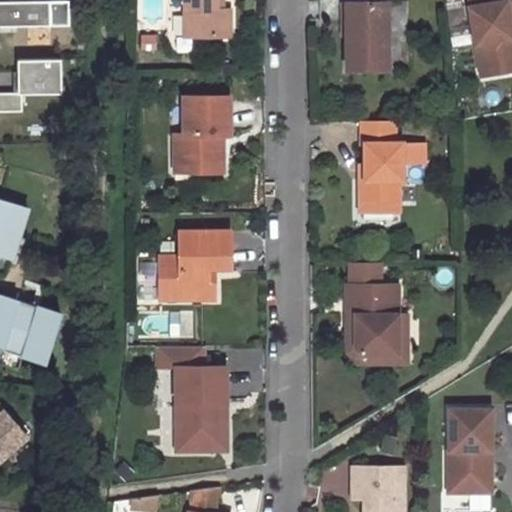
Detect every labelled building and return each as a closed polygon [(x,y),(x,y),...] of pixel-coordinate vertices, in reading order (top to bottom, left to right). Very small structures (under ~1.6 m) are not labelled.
[(0,0),(0,24),(50,24),(49,0),(0,0)] [(183,0),(184,9),(191,9),(191,35),(230,34),(229,7),(221,7),(216,7),(215,0),(183,0)] [(389,0),(348,0),(349,67),(390,67),(389,0)] [(500,72),(511,70),(511,18),(509,1),(511,0),(470,0),(482,66),(498,64),(500,72)] [(18,92),(0,92),(0,111),(21,111),(21,92),(60,93),(61,58),(17,60),(18,92)] [(498,64),(482,66),(484,76),(500,72),(498,64)] [(231,94),(184,95),(184,133),(175,133),(175,154),(184,154),(188,157),(188,170),(224,170),(224,142),(220,142),(220,133),(223,133),(231,133),(231,94)] [(396,118),(363,119),(364,141),(366,141),(367,162),(367,177),(362,177),(362,210),(391,210),(391,203),(395,200),(401,199),(401,178),(404,178),(404,160),(427,160),(427,140),(397,140),(396,118)] [(184,154),(175,154),(175,171),(188,170),(188,157),(184,154)] [(0,250),(14,255),(29,205),(0,195),(0,250)] [(391,203),(391,210),(401,209),(401,199),(395,200),(391,203)] [(231,229),(181,228),(180,253),(160,253),(160,279),(166,279),(166,296),(208,296),(209,266),(215,266),(231,266),(231,229)] [(400,314),(400,283),(348,283),(348,315),(357,314),(356,347),(363,354),(400,353),(400,314)] [(62,309),(0,290),(0,341),(4,343),(4,345),(5,346),(47,359),(62,309)] [(356,347),(357,314),(348,315),(348,350),(360,362),(408,362),(408,314),(400,314),(400,353),(363,354),(356,347)] [(176,344),(158,344),(158,367),(176,367),(176,344)] [(204,344),(176,344),(176,367),(177,448),(214,448),(214,432),(227,432),(227,414),(222,414),(221,401),(226,401),(226,364),(204,364),(204,344)] [(5,346),(1,358),(20,364),(22,358),(45,365),(47,359),(5,346)] [(0,453),(23,433),(0,407),(0,453)] [(493,407),(452,407),(452,448),(451,448),(451,490),(476,490),(476,480),(493,480),(494,461),(486,461),(487,455),(489,455),(489,449),(493,449),(493,407)] [(227,448),(227,432),(214,432),(214,448),(227,448)] [(405,511),(406,464),(355,464),(355,496),(367,496),(367,511),(405,511)] [(493,490),(493,480),(476,480),(476,490),(493,490)] [(132,496),(133,510),(161,508),(160,494),(132,496)] [(196,511),(190,510),(190,511),(217,511),(217,496),(196,496),(196,511)]
